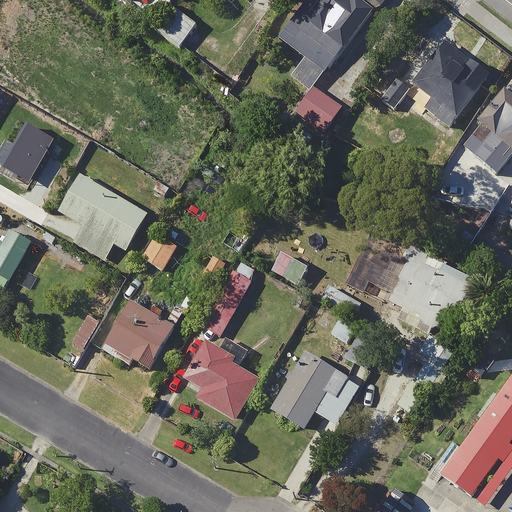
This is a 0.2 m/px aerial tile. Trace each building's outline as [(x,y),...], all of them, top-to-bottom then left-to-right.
[(170,0),(133,0),(130,5),(154,22),(170,0)] [(303,0),(275,36),(304,59),(291,75),(310,90),(323,73),(329,78),(389,0),(303,0)] [(220,41),(172,7),(155,30),(196,59),(203,48),(211,54),(220,41)] [(471,64),(452,49),(419,90),(436,103),(428,113),(453,132),(475,105),(465,97),(477,82),(465,72),(471,64)] [(119,80),(66,51),(41,98),(93,127),(119,80)] [(415,92),(402,80),(384,101),(397,113),(415,92)] [(345,112),(316,92),(300,116),(329,136),(345,112)] [(511,159),(511,95),(486,129),(488,131),(471,153),(500,175),(511,159)] [(154,221),(85,179),(63,216),(88,231),(79,246),(110,265),(120,248),(133,256),(154,221)] [(0,291),(8,297),(14,287),(34,299),(52,267),(32,256),(40,242),(16,228),(5,247),(0,244),(0,291)] [(182,249),(157,237),(144,262),(169,274),(182,249)] [(318,265),(292,249),(275,274),(302,291),(318,265)] [(234,269),(212,256),(194,286),(217,299),(234,269)] [(484,284),(435,259),(425,278),(404,268),(388,301),(407,311),(401,322),(433,338),(438,328),(457,337),(484,284)] [(263,276),(242,264),(204,328),(225,341),(263,276)] [(371,306),(332,285),(321,304),(360,325),(371,306)] [(182,334),(138,308),(110,355),(135,369),(138,363),(158,375),(182,334)] [(459,353),(430,340),(419,364),(448,377),(459,353)] [(265,384),(212,351),(191,384),(207,394),(202,402),(239,425),(265,384)] [(365,388),(310,356),(276,414),(310,433),(320,417),(341,429),(365,388)] [(455,511),(511,434),(511,388),(499,379),(420,488),(453,511),(455,511)]
